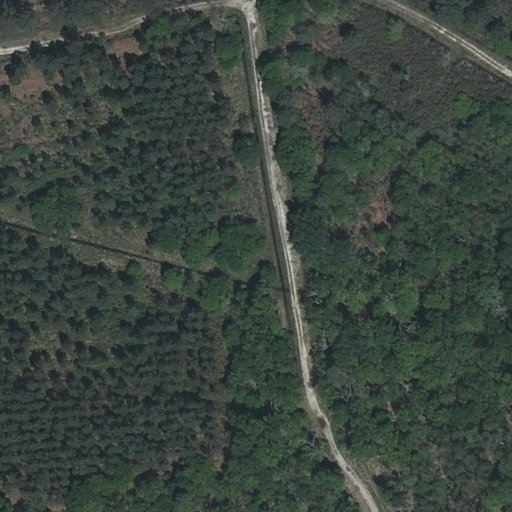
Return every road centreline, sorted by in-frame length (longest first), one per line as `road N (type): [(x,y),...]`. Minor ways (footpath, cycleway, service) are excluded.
road 1 (track): [(370,511),(316,395),(257,0)]
road 2 (track): [(0,49),(253,0)]
road 3 (track): [(389,0),(511,65)]
